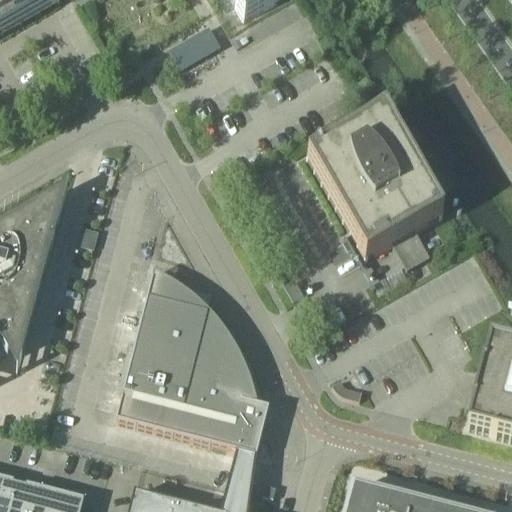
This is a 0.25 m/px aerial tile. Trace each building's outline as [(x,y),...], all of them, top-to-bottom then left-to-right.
[(0,0),(0,39),(60,5),(57,0),(0,0)] [(228,0),(220,5),(225,14),(234,9),(244,25),(277,6),(287,0),(228,0)] [(208,32),(168,55),(176,71),(179,76),(220,52),(208,32)] [(383,119),(306,163),(350,240),(345,243),(344,241),(343,242),(360,270),(359,266),(363,264),(364,265),(442,221),(383,119)] [(0,348),(16,377),(17,374),(67,191),(0,229),(0,348)] [(152,285),(151,285),(115,427),(235,458),(255,463),(268,414),(256,411),(255,402),(251,390),(245,373),(237,356),(227,341),(226,339),(216,326),(210,319),(206,315),(210,300),(179,292),(165,284),(154,278),(152,285)] [(293,306),(303,300),(294,284),(283,290),(293,306)] [(481,371),(473,402),(471,407),(473,407),(466,432),(491,439),(491,440),(511,445),(511,351),(488,346),(482,371),(481,371)] [(342,401),(344,402),(359,406),(362,396),(348,392),(344,390),(341,386),(340,385),(332,389),(333,393),(335,395),(336,397),(338,398),(340,400),(342,401)] [(249,511),(256,463),(255,463),(235,458),(221,511),(187,511),(133,498),(129,511),(249,511)] [(13,487),(0,483),(0,511),(80,511),(83,505),(25,490),(25,492),(13,489),(13,487)] [(261,500),(272,503),(275,492),(264,489),(261,500)] [(414,511),(411,507),(352,492),(346,511),(414,511)]
